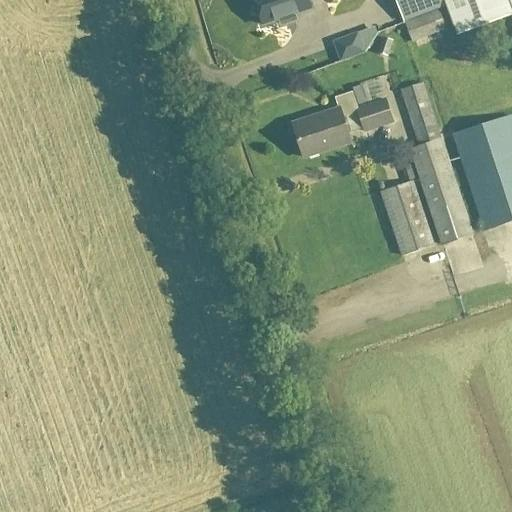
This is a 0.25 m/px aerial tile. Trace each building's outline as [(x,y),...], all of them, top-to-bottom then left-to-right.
[(310,10),(306,0),(252,0),(261,26),(278,21),(280,25),(294,21),(293,16),(310,10)] [(393,0),(402,24),(441,10),(437,0),(393,0)] [(511,17),(511,0),(441,0),(455,37),(511,17)] [(410,43),(444,31),(438,12),(403,25),(410,43)] [(392,41),(382,37),(376,52),(387,56),(392,41)] [(352,88),(358,105),(367,102),(361,85),(352,88)] [(471,237),(420,85),(398,92),(417,148),(408,151),(441,247),(471,237)] [(354,114),(342,118),(339,110),(291,125),(302,159),(350,143),(348,136),(360,131),(361,133),(390,123),(383,101),(353,111),(354,114)] [(511,126),(509,117),(452,136),(483,232),(511,222),(511,126)] [(400,170),(405,184),(413,181),(409,168),(400,170)] [(408,185),(377,195),(398,259),(429,248),(408,185)]
